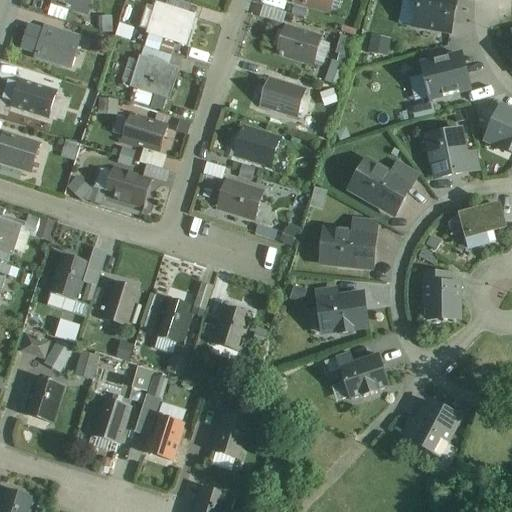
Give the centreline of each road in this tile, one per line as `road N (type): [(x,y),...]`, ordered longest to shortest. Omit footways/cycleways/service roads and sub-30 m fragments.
road 1 (residential): [(511,186),(465,191),(439,205),(402,251),(394,310),(418,364)]
road 2 (residential): [(245,0),(171,235)]
road 3 (residential): [(171,235),(0,183)]
road 4 (residential): [(147,504),(0,458)]
